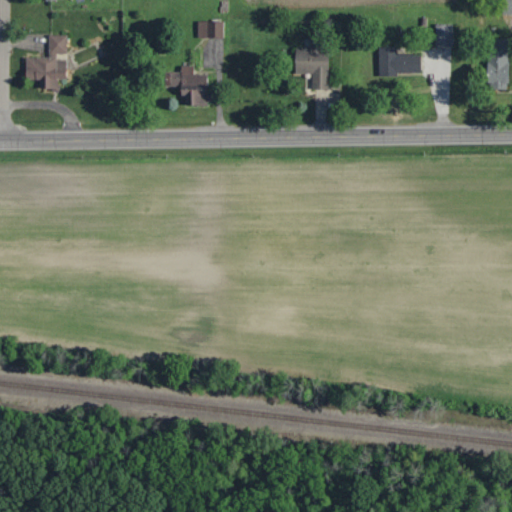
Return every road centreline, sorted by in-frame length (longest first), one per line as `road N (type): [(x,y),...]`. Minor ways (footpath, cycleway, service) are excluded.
road 1 (primary): [(511,127),(0,137)]
road 2 (residential): [(10,137),(11,0)]
